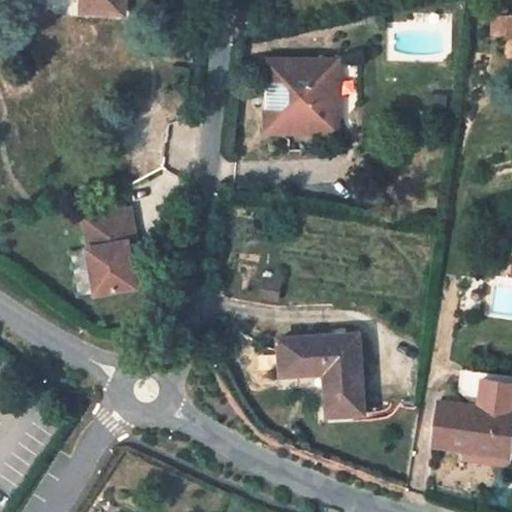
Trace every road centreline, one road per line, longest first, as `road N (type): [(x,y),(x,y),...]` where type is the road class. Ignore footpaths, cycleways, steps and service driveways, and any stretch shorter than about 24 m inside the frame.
road 1 (tertiary): [(223,0),(222,47),(156,365)]
road 2 (tertiary): [(389,511),(287,478),(165,409)]
road 3 (tertiary): [(120,381),(0,298)]
road 4 (residential): [(49,511),(124,407)]
